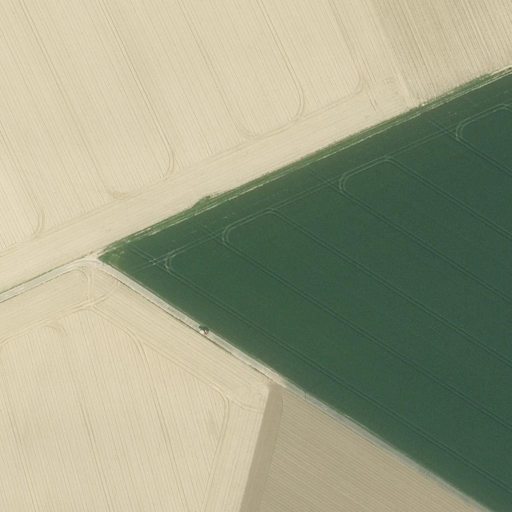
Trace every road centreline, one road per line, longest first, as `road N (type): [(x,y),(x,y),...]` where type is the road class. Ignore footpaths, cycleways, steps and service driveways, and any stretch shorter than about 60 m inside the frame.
road 1 (unclassified): [(0,298),(89,257),(484,511)]
road 2 (track): [(511,68),(89,257)]
